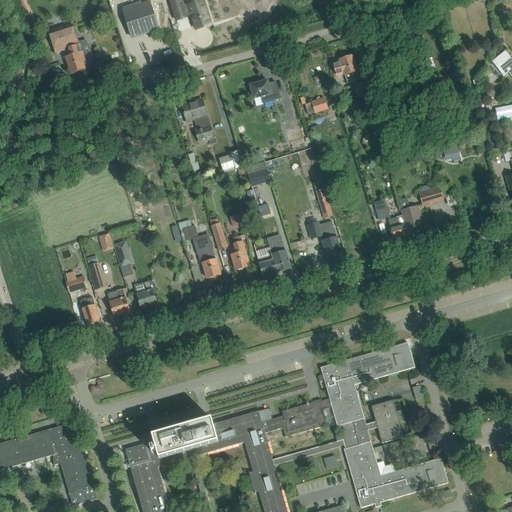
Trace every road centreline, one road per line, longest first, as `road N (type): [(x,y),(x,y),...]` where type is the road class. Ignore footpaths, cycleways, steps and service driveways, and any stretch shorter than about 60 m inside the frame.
road 1 (unclassified): [(75,362),(511,231)]
road 2 (unclassified): [(0,90),(94,94),(435,0)]
road 3 (residential): [(90,412),(409,323)]
road 4 (residential): [(444,443),(409,323)]
